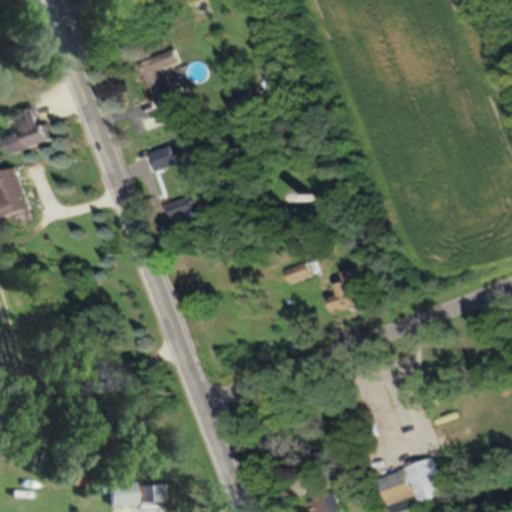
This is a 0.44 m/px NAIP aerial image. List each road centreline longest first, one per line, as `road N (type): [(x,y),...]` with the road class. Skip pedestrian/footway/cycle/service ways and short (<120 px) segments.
road 1 (secondary): [(243,511),(49,0)]
road 2 (residential): [(511,283),(203,403)]
